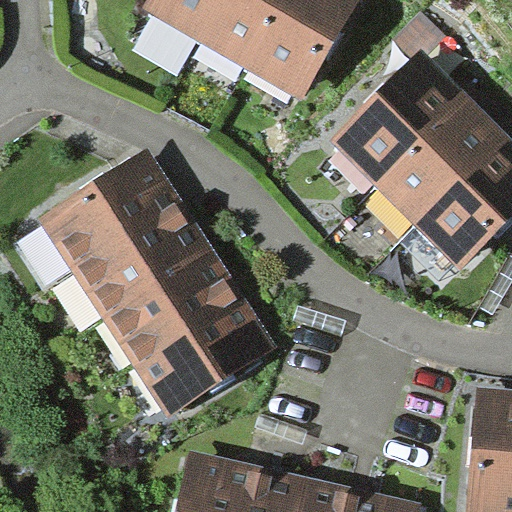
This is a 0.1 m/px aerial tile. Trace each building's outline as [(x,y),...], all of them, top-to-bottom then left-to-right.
[(195,37),(216,0),(147,0),(143,7),(195,37)] [(216,0),(195,37),(245,67),(284,0),(216,0)] [(284,0),(245,67),(302,99),(359,0),(284,0)] [(423,49),(429,54),(447,36),(422,10),(393,39),(412,59),(423,49)] [(429,54),(423,49),(412,59),(330,139),(377,186),(469,96),(429,54)] [(469,96),(377,186),(416,227),(509,136),(469,96)] [(511,139),(509,136),(416,227),(459,270),(511,218),(511,139)] [(40,217),(73,270),(183,200),(151,148),(40,217)] [(73,270),(104,319),(213,249),(183,200),(73,270)] [(104,319),(134,364),(243,294),(213,249),(104,319)] [(243,294),(134,364),(168,417),(277,347),(243,294)] [(466,511),(511,511),(511,388),(478,385),(466,511)] [(175,511),(241,511),(253,464),(190,449),(175,511)] [(241,511),(297,511),(306,476),(253,464),(241,511)] [(297,511),(356,511),(362,489),(306,476),(297,511)] [(419,511),(422,504),(362,489),(356,511),(419,511)]
